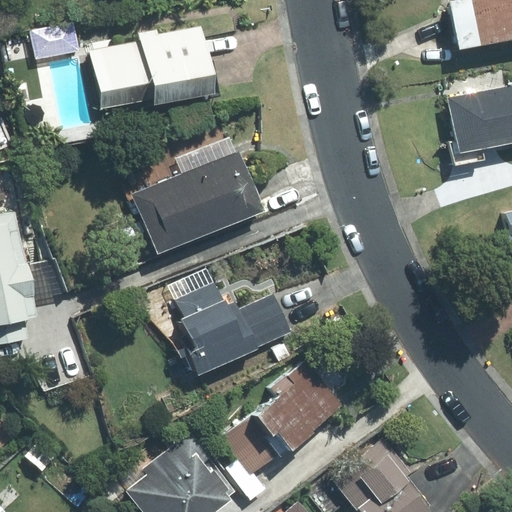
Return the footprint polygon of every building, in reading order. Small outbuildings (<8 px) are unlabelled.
[(511,39),(511,0),(456,0),(451,1),(460,50),(511,39)] [(73,23),(30,31),(36,59),(79,50),(73,23)] [(214,93),(202,26),(157,35),(156,30),(138,33),(140,41),(90,50),(101,109),(154,99),(155,104),(214,93)] [(450,142),(455,166),(485,160),(483,149),(511,143),(511,87),(511,85),(449,98),(457,140),(450,142)] [(0,151),(14,146),(1,116),(0,116),(0,151)] [(230,137),(177,159),(183,174),(133,195),(158,254),(263,210),(239,152),(236,153),(230,137)] [(0,322),(25,318),(37,315),(33,296),(35,296),(29,263),(26,263),(15,211),(0,214),(0,322)] [(178,337),(198,378),(258,349),(257,348),(239,309),(235,303),(228,306),(225,300),(223,301),(206,267),(168,286),(183,317),(179,318),(186,333),(178,337)] [(239,309),(257,348),(291,332),(274,293),(239,309)] [(25,318),(0,322),(0,343),(29,338),(25,318)] [(313,431),(343,408),(306,360),(269,388),(275,396),(222,437),(239,458),(251,473),(253,471),(276,453),(264,438),(271,433),(273,436),(279,432),(293,450),(314,433),(313,431)] [(214,511),(231,499),(228,496),(234,491),(189,433),(144,468),(148,474),(126,490),(142,511),(214,511)] [(42,439),(26,456),(42,470),(57,453),(42,439)] [(378,441),(311,495),(324,511),(332,511),(350,498),(360,511),(433,511),(434,511),(378,441)] [(251,473),(239,458),(226,467),(250,499),(266,488),(253,471),(251,473)] [(306,511),(298,502),(286,511),(306,511)]
